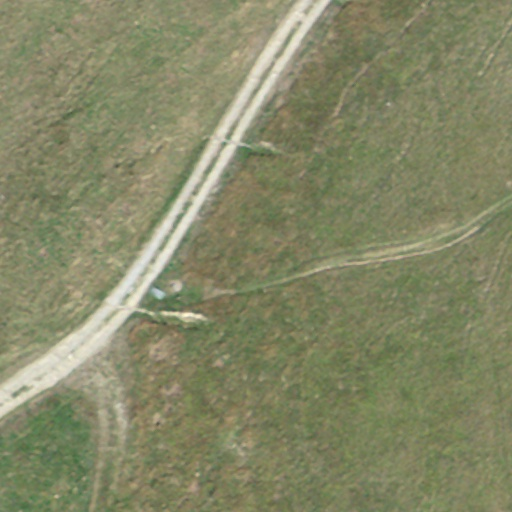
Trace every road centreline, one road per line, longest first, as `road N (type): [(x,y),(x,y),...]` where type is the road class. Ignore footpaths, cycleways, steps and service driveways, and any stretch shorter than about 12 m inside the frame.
road 1 (track): [(307,0),(88,325)]
road 2 (track): [(52,346),(109,400),(102,511)]
